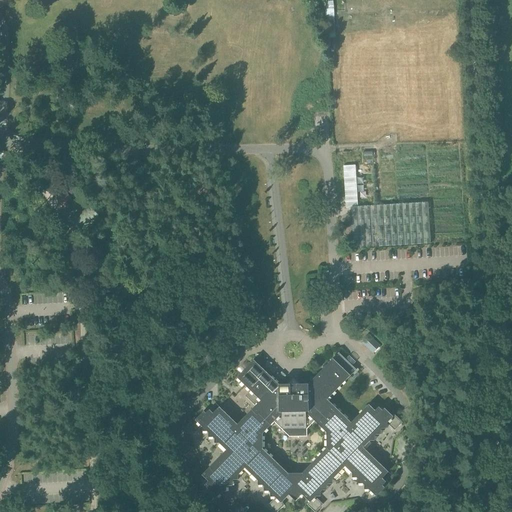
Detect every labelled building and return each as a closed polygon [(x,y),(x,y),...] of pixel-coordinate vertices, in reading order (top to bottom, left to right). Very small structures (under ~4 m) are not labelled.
[(355,166),(343,167),(346,209),(352,209),(358,208),(355,166)] [(63,189),(62,188),(55,194),(66,209),(73,203),(70,199),(80,192),(73,182),(63,189)] [(358,208),(352,209),(355,248),(431,244),(428,204),(358,208)] [(78,231),(100,217),(93,205),(71,219),(78,231)] [(377,343),(370,336),(369,334),(361,342),(365,345),(373,353),(380,345),(377,343)] [(271,497),(275,497),(282,503),(289,494),(290,495),(295,500),(296,501),(302,495),(310,502),(317,496),(321,496),(321,492),(322,490),(327,490),(327,485),(328,484),(333,484),(333,480),(345,466),(353,473),(353,477),(357,478),(359,479),(359,484),(363,483),(365,485),(365,489),(369,489),(376,496),(385,488),(383,485),(386,482),(383,478),(389,472),(364,447),(371,441),(375,441),(375,436),(376,434),(381,434),(381,430),(382,428),(387,428),(387,424),(394,417),(385,408),(383,410),(379,407),(375,410),(369,404),(351,422),(328,399),(356,370),(339,352),(309,384),(279,384),(254,360),(237,377),(261,400),(238,424),(220,407),(214,413),(210,409),(206,413),(204,411),(195,420),(203,427),(203,431),(207,431),(209,433),(209,437),(213,437),(215,439),(215,443),(220,443),(226,450),(202,475),(208,481),(204,485),(208,488),(206,490),(215,499),(222,492),(227,492),(227,487),(228,486),(232,486),(232,481),(234,480),(239,480),(239,475),(245,468),(258,481),(258,485),(263,485),(264,487),(265,491),(269,491),(271,493),(271,497)]
